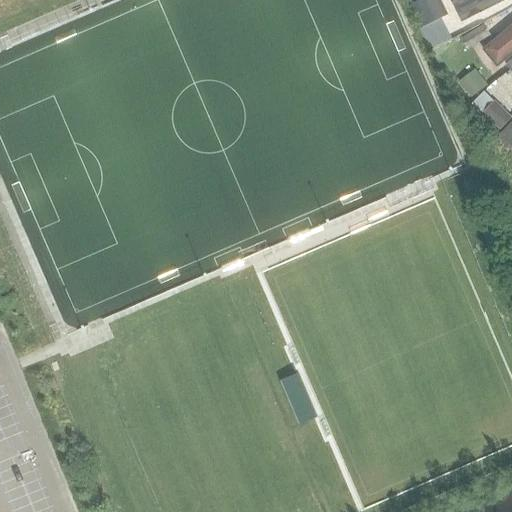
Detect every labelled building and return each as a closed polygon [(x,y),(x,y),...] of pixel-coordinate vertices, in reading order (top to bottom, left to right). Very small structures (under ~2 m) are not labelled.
[(447,16),(439,0),(421,0),(407,7),(419,30),(447,16)] [(462,0),(470,17),(505,0),(462,0)] [(489,37),(482,26),(461,39),(468,50),(489,37)] [(511,50),(511,36),(497,48),(504,56),(511,50)] [(486,86),(476,72),(459,84),(470,99),(486,86)] [(510,119),(494,103),(482,114),(499,131),(510,119)] [(511,124),(499,137),(511,148),(511,124)] [(213,347),(251,330),(229,278),(191,294),(213,347)]
